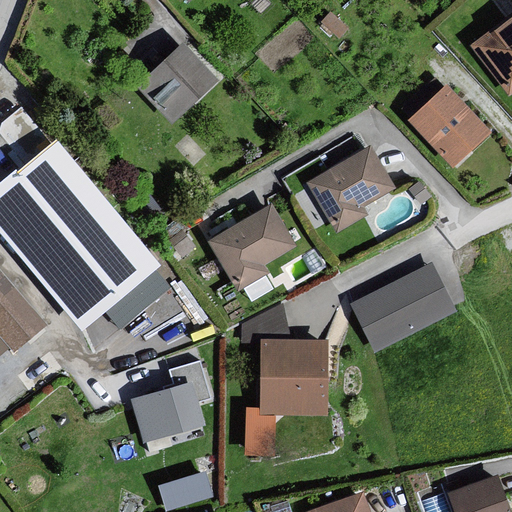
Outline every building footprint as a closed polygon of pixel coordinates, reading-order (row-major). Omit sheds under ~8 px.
[(511,11),(471,41),(511,95),(511,94),(511,11)] [(213,85),(174,46),(135,90),(167,129),(213,85)] [(441,89),(403,124),(448,171),(485,135),(441,89)] [(55,140),(0,183),(0,230),(78,328),(156,266),(55,140)] [(368,145),(308,180),(337,229),(365,213),(361,205),(392,186),(368,145)] [(269,206),(211,240),(238,286),(262,272),(258,265),(292,245),(269,206)] [(430,261),(349,302),(374,351),(456,311),(430,261)] [(0,269),(0,334),(10,347),(12,349),(44,324),(0,269)] [(260,340),(290,340),(282,302),(242,321),(241,341),(260,340)] [(0,355),(10,347),(0,334),(0,355)] [(290,340),(260,340),(260,406),(260,414),(274,414),(325,415),(325,340),(290,340)] [(173,384),(131,397),(146,447),(205,429),(197,402),(211,397),(200,359),(168,369),(173,384)] [(260,414),(260,406),(245,406),(245,453),(273,453),(274,414),(260,414)] [(205,470),(158,484),(166,511),(213,497),(205,470)] [(505,511),(494,483),(443,499),(448,511),(505,511)] [(367,511),(361,493),(305,511),(367,511)]
